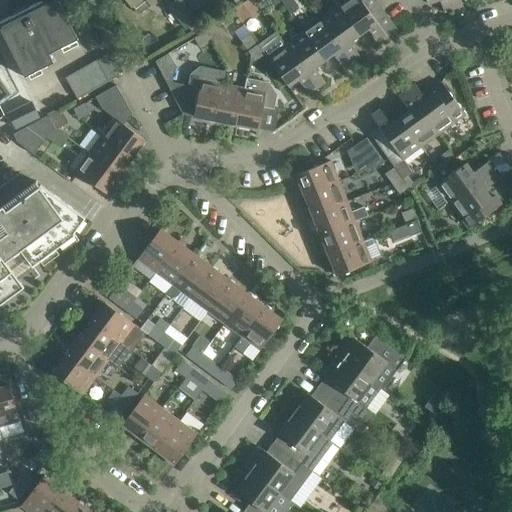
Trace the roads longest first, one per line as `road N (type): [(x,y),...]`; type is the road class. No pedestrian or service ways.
road 1 (residential): [(170,511),(316,309),(175,154)]
road 2 (residential): [(175,154),(246,159),(269,152),(351,107),(431,48)]
road 3 (residential): [(13,337),(175,154)]
road 4 (residential): [(13,337),(38,415),(163,511)]
